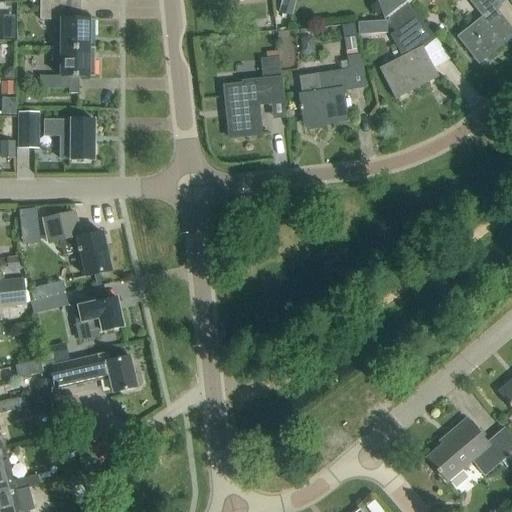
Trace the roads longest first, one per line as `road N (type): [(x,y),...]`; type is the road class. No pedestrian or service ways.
road 1 (residential): [(193,189),(373,167),(441,141),(511,93)]
road 2 (unclassified): [(225,511),(193,189)]
road 3 (residential): [(0,192),(193,189)]
road 4 (residential): [(367,449),(511,323)]
road 5 (unclassified): [(193,189),(173,0)]
road 6 (residential): [(261,511),(318,489),(367,449)]
